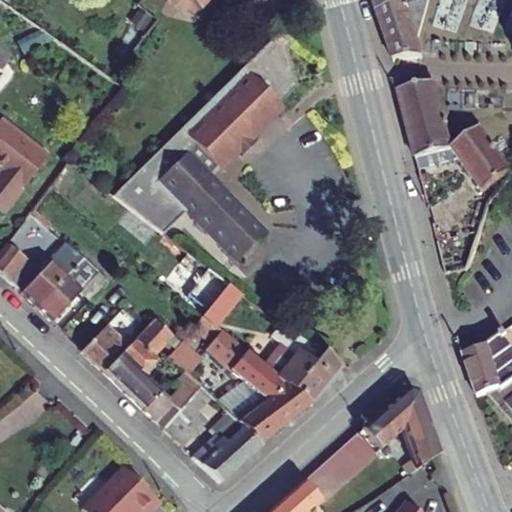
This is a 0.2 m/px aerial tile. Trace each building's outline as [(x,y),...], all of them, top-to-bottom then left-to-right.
[(169,0),(190,18),(206,0),(268,0),(272,3),(274,0),(169,0)] [(294,0),(286,10),(294,17),(310,1),(309,0),(294,0)] [(399,0),(368,0),(374,14),(401,4),(399,0)] [(409,26),(401,4),(374,14),(391,66),(405,61),(417,58),(417,52),(412,37),(416,24),(409,26)] [(154,10),(148,17),(157,24),(162,18),(154,10)] [(290,43),(279,31),(107,193),(155,230),(182,206),(230,258),(258,232),(204,174),(214,165),(217,168),(222,163),(220,161),(235,148),(240,154),(252,142),(243,134),(295,86),(285,48),(290,43)] [(418,78),(394,80),(396,91),(421,86),(418,78)] [(421,86),(396,91),(413,160),(450,151),(486,203),(511,173),(496,153),(478,128),(452,149),(434,83),(421,86)] [(0,169),(0,208),(3,212),(51,155),(5,115),(0,120),(0,169)] [(29,212),(7,241),(25,257),(28,259),(42,241),(56,253),(65,244),(29,212)] [(476,234),(437,244),(446,275),(463,270),(476,234)] [(0,250),(0,274),(6,281),(25,257),(7,241),(0,250)] [(80,258),(65,244),(56,253),(72,268),(80,258)] [(8,283),(28,259),(25,257),(6,281),(8,283)] [(97,273),(80,258),(72,268),(88,282),(97,273)] [(48,262),(20,293),(36,308),(64,276),(48,262)] [(80,291),(64,276),(36,308),(52,323),(80,291)] [(232,288),(206,319),(221,331),(247,300),(232,288)] [(201,315),(165,359),(181,373),(184,376),(204,352),(233,378),(225,387),(228,389),(215,405),(228,417),(259,446),(311,404),(278,377),(266,368),(221,331),(206,319),(201,315)] [(153,321),(129,348),(104,375),(162,429),(178,412),(142,378),(156,363),(141,349),(147,342),(156,350),(169,336),(153,321)] [(129,348),(108,329),(83,355),(104,375),(129,348)] [(296,333),(266,368),(278,377),(296,355),(312,368),(321,356),(304,339),(296,333)] [(463,357),(477,399),(501,391),(511,381),(511,349),(506,343),(508,340),(504,335),(489,350),(463,357)] [(296,355),(278,377),(311,404),(337,373),(321,356),(312,368),(296,355)] [(198,389),(184,376),(181,373),(172,383),(183,393),(179,398),(185,404),(198,389)] [(511,381),(501,391),(489,395),(511,420),(511,381)] [(412,393),(403,390),(298,483),(316,505),(318,506),(376,455),(372,451),(395,431),(412,470),(436,454),(412,393)] [(182,407),(178,412),(162,429),(179,447),(198,423),(182,407)] [(262,448),(259,446),(228,417),(210,434),(214,438),(191,459),(216,487),(262,448)] [(78,510),(80,511),(130,511),(132,511),(133,511),(142,511),(156,496),(116,464),(78,510)] [(298,483),(267,511),(308,511),(316,505),(298,483)] [(411,511),(400,501),(390,511),(411,511)]
